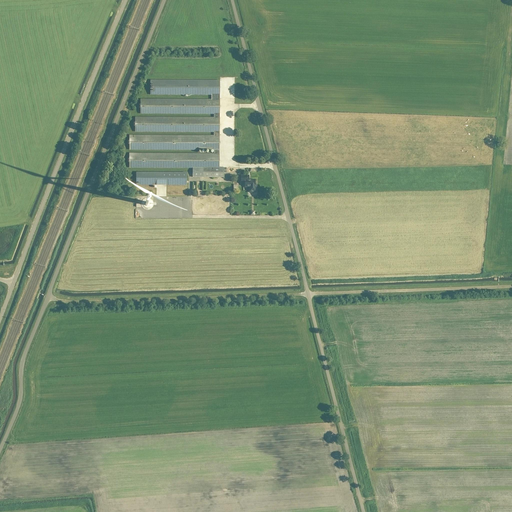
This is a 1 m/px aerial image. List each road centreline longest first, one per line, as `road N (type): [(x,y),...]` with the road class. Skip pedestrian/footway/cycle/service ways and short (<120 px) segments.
road 1 (unclassified): [(47,297),(164,0)]
road 2 (unclassified): [(12,284),(125,0)]
road 3 (unclassified): [(307,294),(231,0)]
road 4 (unclassified): [(47,297),(307,294)]
road 5 (unclassified): [(363,511),(307,294)]
road 6 (unclassified): [(307,294),(511,287)]
road 7 (unclassified): [(0,449),(47,297)]
